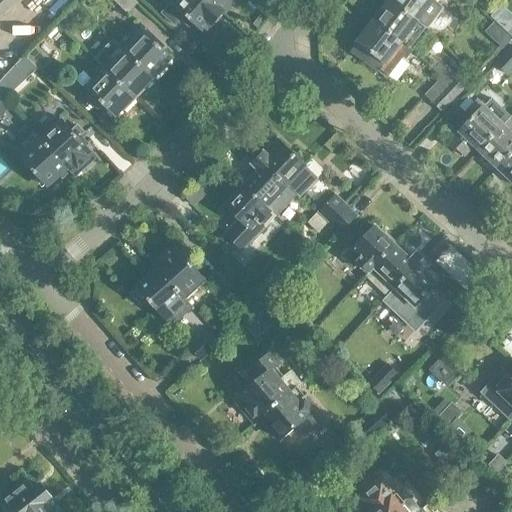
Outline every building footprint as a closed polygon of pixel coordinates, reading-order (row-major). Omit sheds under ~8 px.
[(0,0),(0,14),(16,0),(0,0)] [(139,2),(136,0),(115,0),(128,13),(139,2)] [(173,0),(171,3),(167,7),(181,19),(185,14),(210,37),(218,28),(214,24),(225,12),(224,10),(223,11),(210,0),(173,0)] [(210,0),(223,11),(224,10),(229,4),(231,5),(235,0),(210,0)] [(410,48),(410,47),(426,27),(391,0),(390,0),(374,20),(410,48)] [(391,0),(426,27),(428,29),(444,8),(434,0),(391,0)] [(64,13),(56,22),(66,32),(74,23),(64,13)] [(374,20),(358,41),(371,52),(365,60),(387,77),(402,58),(405,61),(413,51),(410,48),(374,20)] [(503,48),(511,38),(511,37),(495,21),(485,31),(503,48)] [(146,70),(155,78),(166,66),(164,64),(171,57),(141,28),(133,36),(136,39),(125,51),(146,70)] [(26,55),(41,69),(51,59),(36,43),(26,55)] [(511,47),(482,78),(494,89),(511,70),(511,47)] [(134,95),(141,88),(143,90),(155,78),(146,70),(125,51),(115,61),(111,58),(103,66),(134,95)] [(30,80),(41,69),(26,55),(15,66),(30,80)] [(134,95),(103,66),(103,67),(106,70),(96,81),(93,77),(84,86),(115,115),(121,108),(123,110),(136,97),(134,95)] [(442,78),(458,95),(465,88),(448,71),(442,78)] [(443,111),(458,95),(442,78),(425,95),(443,111)] [(495,117),(478,100),(464,115),(470,121),(450,141),(465,155),(475,145),(479,150),(503,125),(510,118),(502,110),(495,117)] [(67,167),(67,168),(73,175),(95,155),(61,118),(40,137),(34,130),(34,131),(67,167)] [(503,125),(479,150),(499,169),(495,173),(511,155),(511,120),(510,118),(503,125)] [(47,186),(67,168),(67,167),(34,131),(13,149),(47,186)] [(259,157),(287,185),(306,166),(279,140),(266,153),(264,151),(259,157)] [(511,155),(495,173),(502,180),(505,176),(511,182),(511,155)] [(260,170),(244,186),(267,207),(272,212),(276,216),(296,194),(287,185),(259,157),(253,163),(260,170)] [(272,212),(267,207),(266,208),(244,186),(226,205),(245,224),(238,232),(247,241),(255,233),(257,236),(266,227),(262,223),(272,212)] [(328,221),(344,203),(335,194),(319,212),(328,221)] [(344,203),(328,221),(341,233),(357,216),(344,203)] [(318,230),(328,221),(319,212),(309,222),(318,230)] [(373,267),(394,244),(375,226),(346,257),(355,266),(359,262),(370,272),(373,267)] [(152,261),(190,306),(192,305),(186,299),(206,281),(173,243),(152,261)] [(385,297),(395,287),(423,258),(417,253),(411,259),(394,244),(373,267),(370,272),(364,277),(385,297)] [(423,258),(395,287),(415,306),(440,279),(427,266),(429,264),(423,258)] [(170,324),(190,306),(152,261),(151,262),(157,269),(130,293),(141,305),(148,299),(170,324)] [(252,265),(245,272),(253,280),(260,274),(252,265)] [(258,283),(247,293),(263,312),(274,302),(258,283)] [(247,293),(235,303),(252,321),(263,312),(247,293)] [(252,322),(262,333),(284,313),(274,302),(252,322)] [(329,338),(338,347),(356,328),(346,320),(329,338)] [(219,345),(207,331),(188,348),(201,361),(219,345)] [(284,377),(275,367),(279,364),(270,353),(251,368),(260,378),(235,399),(254,421),(297,387),(296,386),(301,382),(291,370),(284,377)] [(447,385),(457,375),(441,360),(432,371),(447,385)] [(368,384),(379,394),(399,373),(389,363),(368,384)] [(510,420),(511,417),(511,378),(504,370),(482,393),(510,420)] [(297,387),(254,421),(255,423),(262,417),(281,439),(298,425),(304,433),(322,417),(297,387)] [(446,429),(461,413),(451,404),(436,420),(446,429)] [(369,438),(390,419),(379,408),(358,426),(369,438)] [(488,463),(496,471),(507,460),(498,452),(488,463)] [(373,511),(416,511),(417,511),(408,499),(402,503),(380,477),(361,493),(375,510),(373,511)] [(34,511),(51,500),(50,499),(52,498),(40,482),(34,488),(28,480),(2,501),(8,509),(4,511),(34,511)] [(60,511),(51,500),(34,511),(60,511)]
